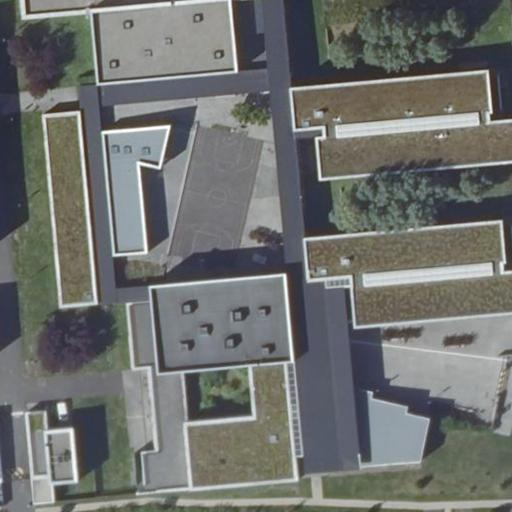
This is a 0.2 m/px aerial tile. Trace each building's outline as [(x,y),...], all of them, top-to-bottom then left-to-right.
[(20,0),(22,20),(90,13),(97,84),(237,72),(232,36),(229,1),(238,0),(20,0)] [(281,0),(238,0),(229,1),(232,36),(263,33),(267,69),(237,72),(97,84),(78,85),(80,114),(97,307),(127,304),(151,302),(149,286),(116,289),(113,256),(102,131),(100,107),(270,92),(286,272),(305,271),(302,238),(293,131),(289,88),(281,0)] [(320,181),(511,162),(511,120),(491,122),(490,114),(493,114),(489,69),(289,88),(293,131),(324,128),(325,138),(317,139),(320,181)] [(42,117),(60,309),(97,307),(80,114),(42,117)] [(102,131),(113,256),(146,253),(140,166),(160,168),(170,127),(102,131)] [(127,304),(133,370),(149,369),(156,452),(142,453),(146,492),(298,480),(296,459),(303,458),(304,475),(359,471),(359,466),(421,463),(430,419),(406,414),(408,408),(372,399),(373,392),(353,389),(348,324),(353,323),(353,329),(511,313),(511,270),(503,271),(504,264),(507,264),(502,221),(302,238),(305,271),(286,272),(149,286),(151,302),(127,304)] [(27,412),(34,504),(55,502),(54,484),(78,482),(74,428),(48,430),(47,411),(27,412)]
